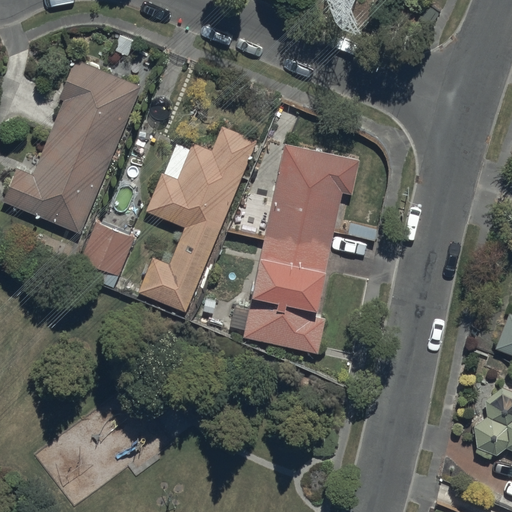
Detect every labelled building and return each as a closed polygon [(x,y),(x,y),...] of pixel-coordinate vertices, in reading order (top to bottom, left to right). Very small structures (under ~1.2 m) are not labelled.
[(142,86),(76,59),(59,97),(64,99),(33,175),(15,168),(2,201),(82,234),(142,86)] [(170,263),(153,256),(138,291),(185,312),(259,140),(224,125),(213,151),(193,142),(190,150),(177,144),(148,211),(185,227),(170,263)] [(361,160),(284,143),(241,336),(318,353),(326,317),(316,315),(343,194),(353,196),(361,160)] [(135,237),(95,221),(75,273),(114,289),(135,237)] [(511,313),(507,312),(493,349),(511,356),(511,313)] [(511,390),(501,387),(484,398),(486,417),(475,426),(477,448),(497,454),(507,447),(511,449),(511,390)]
